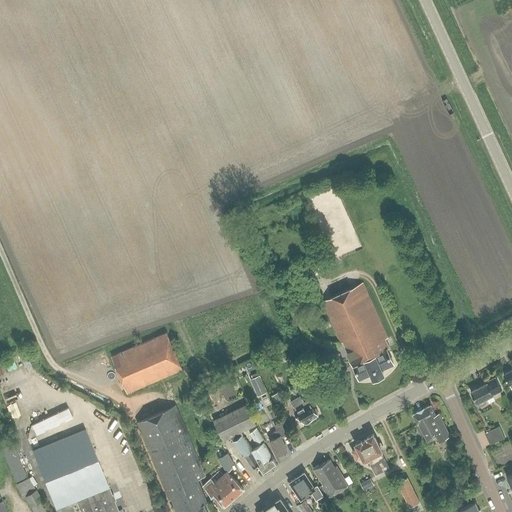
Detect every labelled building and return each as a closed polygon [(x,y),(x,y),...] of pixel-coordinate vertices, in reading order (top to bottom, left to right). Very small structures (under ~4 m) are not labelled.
[(382,369),(393,364),(387,350),(389,349),(385,340),(388,339),(363,283),(322,301),(341,344),(343,342),(353,364),(353,365),(359,379),(371,374),(373,379),(384,375),(382,369)] [(167,332),(112,356),(127,393),(183,369),(167,332)] [(30,363),(26,354),(20,356),(25,365),(30,363)] [(0,373),(9,372),(7,362),(0,363),(0,373)] [(511,369),(503,374),(509,385),(510,385),(510,386),(511,389),(511,369)] [(259,375),(252,378),(250,379),(253,387),(262,383),(259,375)] [(481,406),(486,404),(486,401),(485,399),(501,390),(495,378),(487,382),(487,383),(471,391),(478,406),(481,406)] [(279,392),(271,396),(278,408),(286,403),(279,392)] [(317,414),(319,413),(316,408),(314,409),(308,399),(304,402),(300,395),(291,401),(297,411),(295,413),(298,419),(301,418),(304,423),(305,422),(306,424),(311,420),(310,419),(318,414),(317,414)] [(263,472),(272,467),(277,463),(264,442),(265,441),(256,429),(249,434),(258,446),(253,450),(240,432),(256,424),(247,404),(214,421),(223,440),(231,437),(234,441),(233,441),(254,468),(258,465),(263,472)] [(207,511),(205,504),(207,503),(198,480),(205,477),(199,462),(175,405),(137,422),(169,500),(172,499),(177,511),(207,511)] [(440,441),(450,435),(439,413),(436,415),(431,405),(413,414),(418,424),(428,442),(438,437),(440,441)] [(67,408),(31,425),(35,434),(71,417),(67,408)] [(270,441),(277,455),(287,450),(282,438),(287,436),(280,421),(274,424),(277,431),(273,433),(275,438),(270,441)] [(490,444),(504,438),(499,426),(485,432),(490,444)] [(28,440),(32,450),(56,509),(76,500),(80,511),(119,511),(122,511),(122,509),(118,511),(108,487),(85,429),(36,448),(32,438),(28,440)] [(375,474),(388,467),(381,452),(382,451),(373,434),(367,437),(368,438),(362,441),(361,441),(356,444),(358,448),(352,451),(356,459),(362,456),(365,461),(368,459),(375,474)] [(27,479),(13,444),(1,449),(22,498),(24,496),(33,511),(48,511),(36,490),(35,490),(28,478),(27,479)] [(243,489),(228,472),(232,468),(231,465),(234,463),(228,453),(219,458),(227,472),(215,483),(211,478),(203,486),(212,496),(215,494),(225,505),(243,489)] [(329,497),(348,485),(336,466),(334,467),(329,459),(319,466),(318,465),(313,468),(323,484),(321,485),(329,497)] [(316,500),(324,495),(318,485),(315,487),(305,472),(289,482),(301,499),(311,492),(316,500)] [(470,479),(465,473),(454,482),(459,488),(470,479)] [(370,478),(360,483),(364,491),(374,486),(370,478)] [(420,511),(416,504),(419,502),(407,478),(397,482),(400,488),(409,507),(411,511),(420,511)] [(289,511),(280,499),(272,505),(260,511),(289,511)] [(303,511),(313,511),(305,500),(298,505),(303,511)] [(477,511),(477,510),(479,510),(475,502),(454,511),(453,511),(477,511)]
